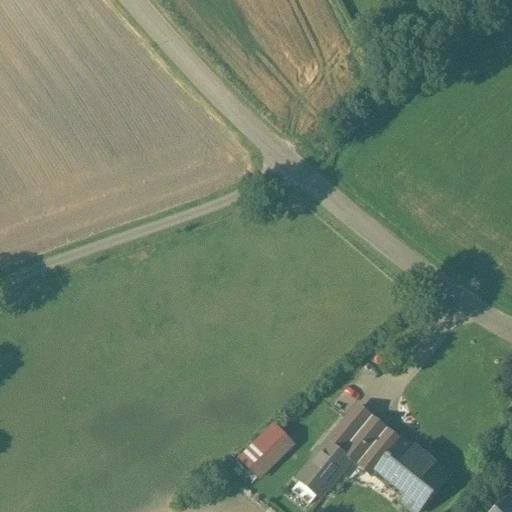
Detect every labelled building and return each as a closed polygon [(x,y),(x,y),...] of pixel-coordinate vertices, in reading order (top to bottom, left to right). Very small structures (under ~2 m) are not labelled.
[(345,407),(336,399),(332,404),(342,411),(345,407)] [(400,443),(357,408),(332,438),(354,456),(376,474),(400,443)] [(332,438),(297,482),(319,499),(354,456),(332,438)] [(400,443),(376,474),(405,497),(404,498),(405,500),(402,504),(411,511),(419,511),(448,477),(403,440),(400,443)] [(259,443),(239,462),(257,480),(276,461),(259,443)] [(511,511),(511,496),(494,511),(511,511)]
